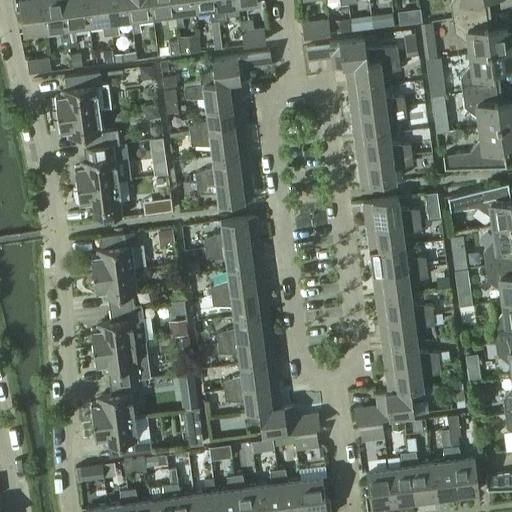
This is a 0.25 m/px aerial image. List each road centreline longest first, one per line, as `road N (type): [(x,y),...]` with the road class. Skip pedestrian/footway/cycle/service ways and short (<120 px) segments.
road 1 (residential): [(74,511),(64,432),(71,403),(65,294),(45,203),(51,184),(6,0)]
road 2 (residential): [(328,376),(359,362),(324,90),(291,83)]
road 3 (residential): [(291,83),(264,97),(297,368),(328,376)]
road 4 (residential): [(347,511),(328,376)]
